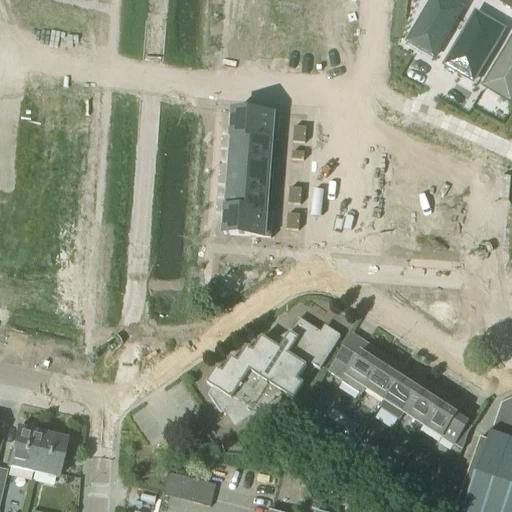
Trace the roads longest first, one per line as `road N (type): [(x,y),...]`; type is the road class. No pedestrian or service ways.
road 1 (residential): [(152,81),(124,396)]
road 2 (residential): [(372,102),(492,141),(491,274)]
road 3 (residential): [(511,375),(491,387),(457,372),(313,273)]
road 4 (residential): [(124,396),(313,273)]
road 5 (residential): [(152,81),(372,102)]
road 6 (residential): [(313,273),(355,265),(491,274)]
road 7 (residential): [(0,49),(152,81)]
